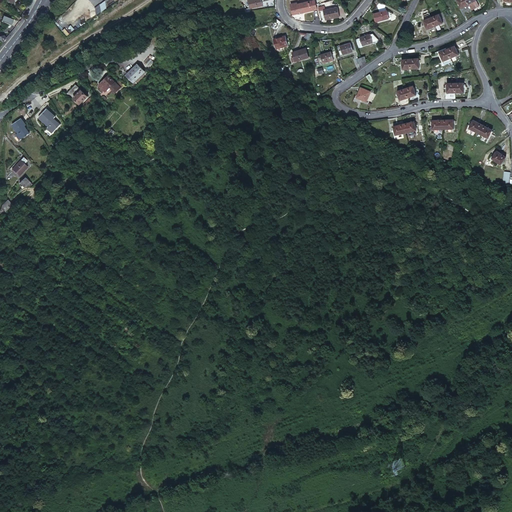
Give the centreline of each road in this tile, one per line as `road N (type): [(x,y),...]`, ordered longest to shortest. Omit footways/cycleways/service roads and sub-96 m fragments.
road 1 (residential): [(489,105),(443,101),(366,114),(339,105),(334,90),(388,52)]
road 2 (residential): [(0,114),(100,60),(116,60)]
